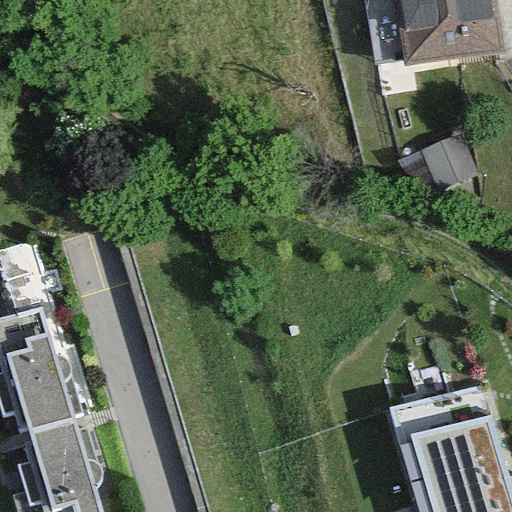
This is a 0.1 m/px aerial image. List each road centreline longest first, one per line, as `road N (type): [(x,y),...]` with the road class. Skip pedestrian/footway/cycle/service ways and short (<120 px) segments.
road 1 (track): [(0,24),(75,79),(299,205),(430,237),(511,286)]
road 2 (residential): [(84,239),(165,511)]
